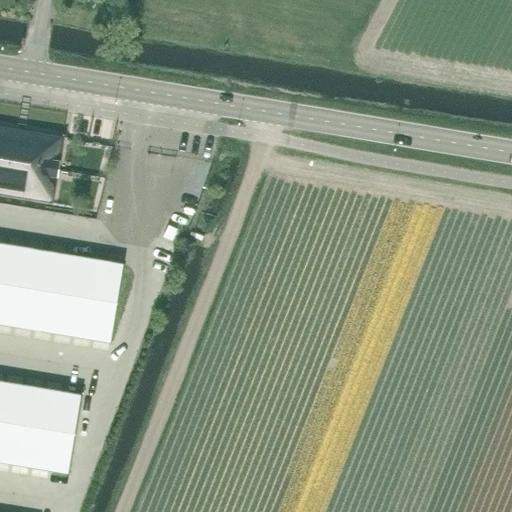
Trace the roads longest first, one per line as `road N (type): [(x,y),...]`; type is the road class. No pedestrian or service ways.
road 1 (tertiary): [(511,152),(0,68)]
road 2 (track): [(269,112),(120,511)]
